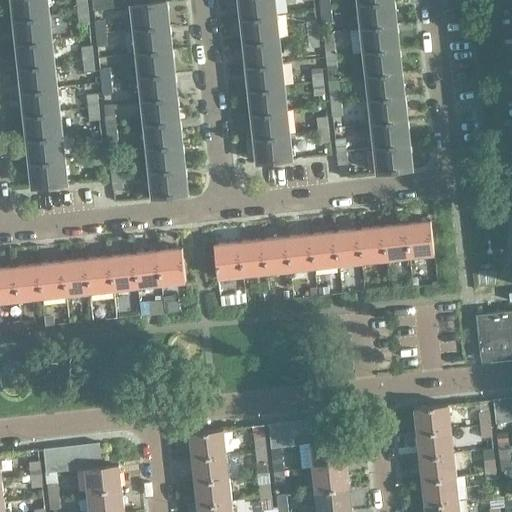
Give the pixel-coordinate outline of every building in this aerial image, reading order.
[(47,0),(13,0),(16,18),(49,14),(47,0)] [(76,0),(78,11),(88,10),(87,0),(76,0)] [(93,0),(94,9),(95,8),(104,8),(102,0),(93,0)] [(133,3),(133,4),(136,29),(170,25),(167,0),(166,0),(149,2),(137,3),(133,3)] [(275,0),(241,0),(243,17),(277,13),(275,0)] [(331,0),(320,0),(322,8),(332,7),(331,0)] [(394,0),(361,4),(364,28),(397,24),(394,0)] [(332,7),(322,8),(323,21),(333,20),(332,7)] [(88,10),(78,11),(80,23),(90,22),(88,10)] [(277,13),(243,17),(246,41),(279,38),(277,13)] [(49,14),(16,18),(18,41),(51,38),(49,14)] [(105,19),(96,20),(97,33),(107,32),(105,19)] [(317,20),(307,21),(308,34),(318,33),(317,20)] [(397,24),(364,28),(367,52),(400,48),(397,24)] [(170,25),(136,29),(139,53),(172,49),(170,25)] [(361,26),(351,27),(354,51),(363,50),(361,26)] [(107,32),(97,33),(98,45),(108,44),(107,32)] [(319,46),(318,33),(308,34),(310,47),(319,46)] [(51,38),(18,41),(21,65),(54,62),(51,38)] [(279,38),(246,41),(248,65),(282,61),(279,38)] [(326,43),(327,56),(337,55),(336,43),(326,43)] [(82,46),(83,58),(94,57),(92,45),(82,46)] [(400,48),(367,52),(369,76),(402,72),(400,48)] [(172,49),(139,53),(141,76),(175,72),(172,49)] [(337,55),(327,56),(328,70),(338,69),(337,55)] [(94,57),(83,58),(85,71),(95,70),(94,57)] [(282,61),(248,65),(251,89),(285,85),(282,61)] [(54,62),(21,65),(24,89),(57,85),(54,62)] [(111,66),(101,68),(102,80),(112,79),(111,66)] [(312,70),(314,82),(323,81),(322,69),(312,70)] [(175,72),(141,76),(144,101),(178,97),(175,72)] [(402,72),(369,76),(372,99),(405,96),(402,72)] [(112,79),(102,80),(104,94),(114,93),(112,79)] [(323,81),(314,82),(315,94),(325,94),(323,81)] [(57,85),(24,89),(26,113),(59,110),(57,85)] [(285,85),(251,89),(254,112),(287,108),(285,85)] [(331,91),(332,104),(342,102),(341,89),(331,91)] [(88,94),(89,106),(99,106),(97,93),(88,94)] [(405,96),(372,99),(374,123),(407,119),(405,96)] [(178,97),(144,101),(146,124),(180,120),(178,97)] [(342,102),(332,104),(334,116),(343,115),(342,102)] [(99,106),(89,106),(90,120),(100,118),(99,106)] [(287,108),(254,112),(256,136),(290,132),(287,108)] [(59,110),(26,113),(29,137),(62,133),(59,110)] [(106,116),(108,128),(117,127),(116,114),(106,116)] [(327,115),(317,116),(319,129),(329,128),(327,115)] [(407,119),(374,123),(377,147),(410,144),(407,119)] [(180,120),(146,124),(149,148),(183,145),(180,120)] [(117,127),(108,128),(109,141),(119,140),(117,127)] [(330,141),(329,128),(319,129),(320,142),(330,141)] [(290,132),(256,136),(259,161),(293,158),(290,132)] [(62,133),(29,137),(32,161),(65,157),(62,133)] [(346,138),(336,139),(338,152),(347,151),(346,138)] [(93,142),(94,154),(104,153),(103,140),(93,142)] [(410,144),(377,147),(379,171),(413,167),(410,144)] [(183,145),(149,148),(152,172),(185,169),(183,145)] [(348,163),(347,151),(338,152),(339,164),(348,163)] [(104,153),(94,154),(95,167),(106,166),(104,153)] [(65,157),(32,161),(34,186),(67,182),(65,157)] [(112,164),(113,177),(123,176),(121,162),(112,164)] [(185,169),(152,172),(154,196),(188,192),(185,169)] [(123,176),(113,177),(114,188),(124,187),(123,176)] [(432,219),(407,222),(411,255),(436,252),(432,219)] [(407,222),(383,224),(387,258),(411,255),(407,222)] [(359,227),(363,260),(387,258),(383,224),(359,227)] [(359,227),(336,230),(340,263),(363,260),(359,227)] [(336,230),(312,232),(316,266),(340,263),(336,230)] [(312,232),(289,235),(292,268),(316,266),(312,232)] [(292,268),(289,235),(264,237),(268,271),(292,268)] [(268,271),(264,237),(240,240),(244,274),(268,271)] [(244,274),(240,240),(217,243),(219,263),(218,263),(218,268),(219,267),(220,276),(244,274)] [(184,247),(158,250),(162,283),(187,280),(184,247)] [(158,250),(135,252),(138,285),(162,283),(158,250)] [(135,252),(111,255),(114,288),(138,285),(135,252)] [(111,255),(87,257),(91,291),(114,288),(111,255)] [(87,257),(63,260),(67,293),(91,291),(87,257)] [(63,260),(39,262),(43,296),(67,293),(63,260)] [(39,262),(15,265),(19,299),(43,296),(39,262)] [(0,300),(19,299),(15,265),(0,266),(0,300)] [(245,291),(222,293),(220,294),(221,304),(223,304),(246,302),(245,291)] [(166,300),(163,300),(165,312),(178,310),(177,299),(166,300)] [(153,302),(149,302),(150,313),(165,312),(163,300),(153,302)] [(141,315),(141,308),(129,309),(130,316),(141,315)] [(511,308),(477,313),(481,354),(511,350),(511,308)] [(52,313),(43,314),(45,324),(53,323),(52,313)] [(31,318),(20,319),(21,327),(32,325),(31,318)] [(20,319),(8,320),(9,329),(21,327),(20,319)] [(507,421),(504,397),(494,398),(497,422),(507,421)] [(449,403),(416,407),(418,430),(452,426),(449,403)] [(489,410),(479,411),(481,422),(485,421),(486,424),(491,424),(491,422),(489,410)] [(324,417),(313,419),(315,441),(326,440),(324,417)] [(325,417),(324,417),(326,440),(342,438),(340,419),(325,420),(325,417)] [(313,419),(301,420),(304,444),(311,443),(311,442),(315,441),(313,419)] [(301,420),(291,421),(293,445),(304,444),(301,420)] [(291,421),(279,422),(282,446),(293,445),(291,421)] [(485,421),(481,422),(481,423),(482,436),(492,435),(491,424),(486,424),(485,421)] [(269,423),(272,447),(282,446),(279,422),(269,423)] [(452,426),(418,430),(421,454),(454,450),(452,426)] [(191,432),(194,456),(227,452),(225,428),(191,432)] [(507,432),(497,433),(499,444),(504,443),(504,446),(509,446),(509,444),(507,432)] [(263,436),(254,437),(255,447),(260,447),(260,449),(260,450),(265,449),(263,436)] [(311,442),(311,443),(312,443),(314,466),(347,462),(344,438),(342,438),(326,440),(315,441),(311,442)] [(100,442),(88,443),(91,467),(103,465),(100,442)] [(88,443),(78,444),(80,468),(85,467),(91,467),(88,443)] [(504,443),(499,444),(499,445),(499,449),(500,458),(510,457),(509,449),(509,446),(504,446),(504,443)] [(78,444),(66,446),(69,469),(80,468),(78,444)] [(66,446),(55,447),(58,470),(69,469),(66,446)] [(45,448),(45,449),(48,471),(58,470),(55,447),(45,448)] [(260,447),(255,447),(255,449),(257,462),(266,461),(265,449),(260,450),(260,449),(260,447)] [(454,450),(421,454),(423,478),(457,474),(454,450)] [(227,452),(194,456),(196,479),(230,475),(227,452)] [(273,458),(272,458),(273,468),(278,468),(279,471),(284,471),(284,469),(282,457),(273,458)] [(494,457),(484,459),(485,469),(491,469),(491,472),(495,472),(495,470),(494,457)] [(40,460),(30,462),(32,473),(36,472),(37,475),(42,475),(41,473),(40,460)] [(347,462),(314,466),(317,490),(350,486),(347,462)] [(103,465),(91,467),(85,467),(88,491),(122,487),(119,463),(103,465)] [(278,468),(273,468),(274,470),(275,483),(285,482),(284,471),(279,471),(278,468)] [(491,469),(485,469),(485,471),(487,484),(496,483),(495,472),(491,472),(491,469)] [(36,472),(32,473),(32,474),(33,487),(43,486),(42,475),(37,475),(36,472)] [(465,473),(457,474),(423,478),(426,503),(459,499),(467,499),(465,473)] [(230,475),(196,479),(199,503),(233,499),(230,475)] [(511,479),(503,481),(504,493),(509,492),(509,495),(511,495),(511,479)] [(59,482),(49,484),(50,493),(55,493),(55,496),(60,496),(60,494),(59,482)] [(269,483),(259,484),(260,495),(265,494),(266,497),(270,497),(270,495),(269,483)] [(350,486),(317,490),(318,511),(341,511),(352,511),(350,486)] [(122,487),(88,491),(90,511),(119,511),(124,511),(122,487)] [(55,493),(50,493),(50,495),(52,508),(61,507),(60,496),(55,496),(55,493)] [(265,494),(260,495),(262,510),(272,509),(270,497),(266,497),(265,494)] [(233,511),(233,499),(199,503),(199,511),(233,511)] [(460,511),(459,499),(426,503),(426,511),(460,511)]
